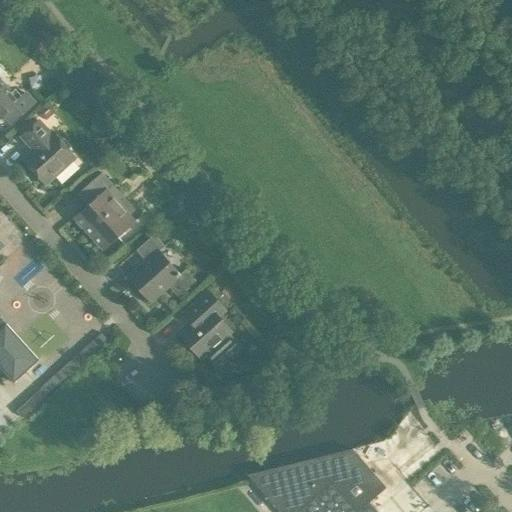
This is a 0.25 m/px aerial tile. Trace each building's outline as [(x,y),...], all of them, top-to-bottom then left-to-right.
[(0,81),(0,117),(3,115),(11,125),(34,104),(24,93),(21,96),(15,89),(10,93),(0,81)] [(45,185),(75,158),(52,132),(51,134),(39,121),(20,137),(32,151),(22,160),(45,185)] [(113,231),(129,216),(135,211),(101,173),(80,192),(91,204),(75,219),(103,250),(118,236),(113,231)] [(177,297),(194,281),(184,270),(179,274),(158,251),(163,246),(153,235),(135,251),(145,262),(127,277),(150,303),(168,286),(177,297)] [(0,367),(14,383),(39,360),(6,323),(5,324),(0,318),(1,318),(0,316),(0,253),(7,247),(0,239),(0,367)] [(200,359),(205,355),(217,368),(239,348),(227,335),(231,331),(218,316),(225,310),(208,291),(183,313),(192,323),(179,335),(200,359)] [(41,390),(17,411),(23,418),(47,396),(41,390)] [(276,494),(292,511),(375,511),(368,504),(382,491),(380,490),(378,492),(367,479),(373,474),(351,449),(246,476),(269,502),(276,494)]
